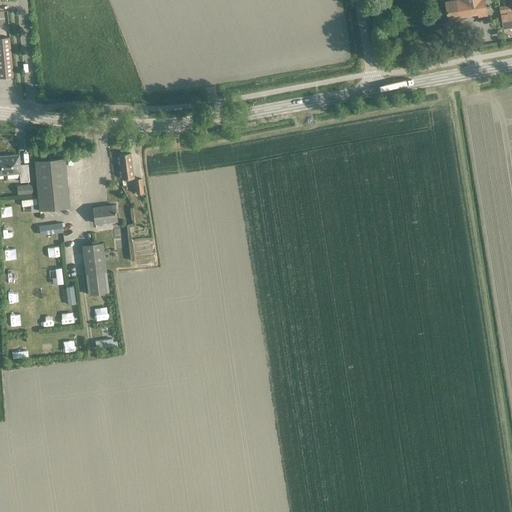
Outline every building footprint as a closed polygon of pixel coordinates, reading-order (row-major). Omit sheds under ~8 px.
[(478,17),(486,15),(483,0),(458,0),(444,2),(448,22),(459,20),(458,16),(478,13),(478,17)] [(500,0),(501,5),(498,6),(502,27),(511,24),(511,16),(510,4),(506,4),(505,0),(500,0)] [(0,38),(0,78),(13,77),(10,37),(0,38)] [(122,179),(134,177),(132,153),(119,154),(122,179)] [(21,181),(29,181),(27,164),(20,165),(19,154),(0,155),(0,174),(20,173),(21,181)] [(35,160),(40,209),(70,206),(65,157),(35,160)] [(142,178),(135,179),(136,193),(143,192),(142,178)] [(95,223),(117,220),(115,204),(93,207),(95,223)] [(109,291),(103,242),(83,244),(88,294),(109,291)]
